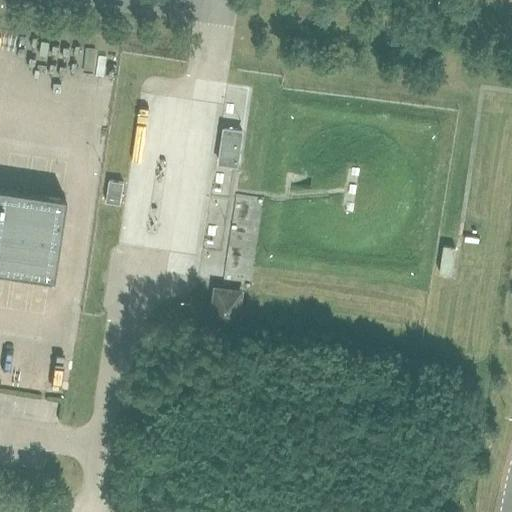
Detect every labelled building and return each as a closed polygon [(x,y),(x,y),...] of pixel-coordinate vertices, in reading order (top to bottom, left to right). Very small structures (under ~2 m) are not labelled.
[(220,162),(238,165),(243,131),(225,128),(220,162)] [(110,180),(107,201),(121,203),(124,182),(110,180)] [(65,198),(0,187),(0,271),(53,280),(65,198)] [(452,274),(456,247),(444,245),(440,273),(452,274)] [(212,327),(219,328),(235,330),(241,292),(217,289),(212,327)] [(61,390),(68,391),(69,382),(62,381),(61,390)]
